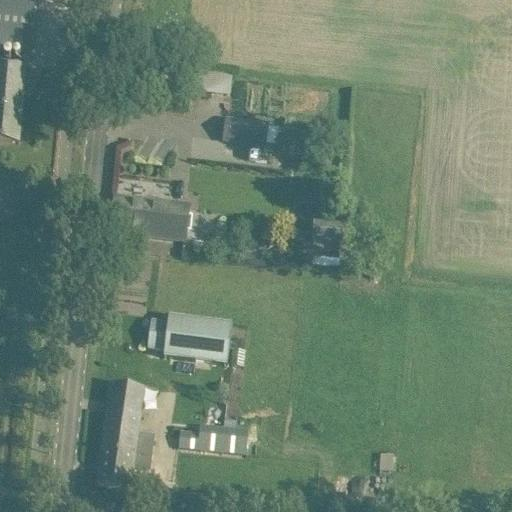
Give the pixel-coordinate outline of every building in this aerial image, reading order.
[(34,0),(0,0),(0,143),(19,145),(27,53),(30,54),(34,0)] [(180,77),(178,77),(176,77),(176,73),(153,70),(150,98),(173,101),(175,82),(179,83),(180,77)] [(283,129),(268,126),(225,121),(223,141),(265,147),(265,145),(280,148),(283,129)] [(188,210),(135,203),(115,200),(110,235),(183,245),(188,210)] [(327,224),(326,243),(341,244),(342,244),(344,225),(343,225),(327,224)] [(242,260),(256,261),(258,246),(243,245),(242,260)] [(169,316),(168,322),(151,321),(148,349),(164,352),(163,357),(227,366),(233,324),(169,316)] [(110,386),(96,487),(130,492),(133,472),(150,474),(154,438),(138,436),(145,391),(130,389),(110,386)] [(180,433),(179,450),(246,456),(248,433),(200,428),(199,435),(180,433)] [(392,473),(393,456),(380,455),(379,472),(392,473)]
